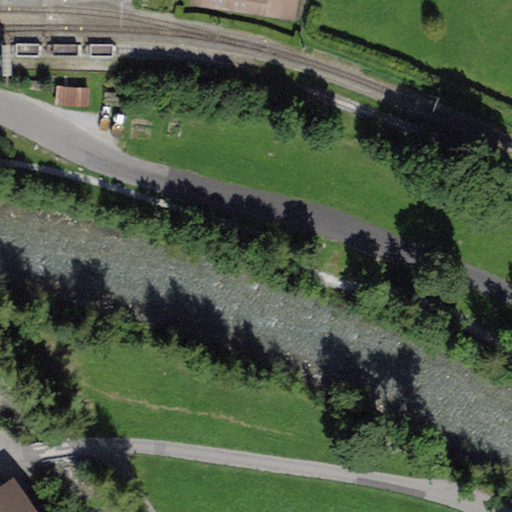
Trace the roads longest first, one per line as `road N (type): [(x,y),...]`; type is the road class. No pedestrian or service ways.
road 1 (residential): [(511,295),(330,219),(127,169),(0,110)]
road 2 (unclassified): [(16,452),(137,445),(395,483),(490,511)]
